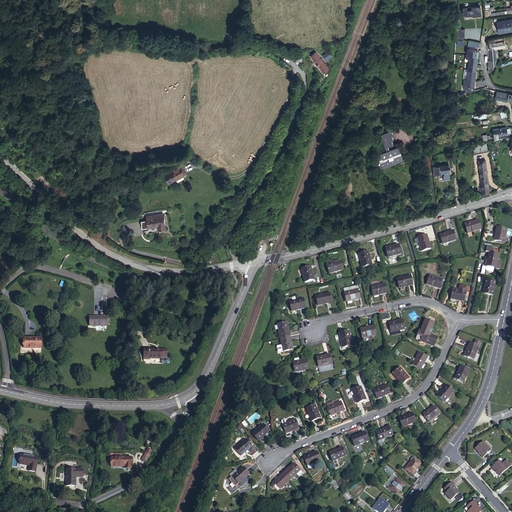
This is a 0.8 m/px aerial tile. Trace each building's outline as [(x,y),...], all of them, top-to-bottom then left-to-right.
[(480,6),(462,8),(463,16),(481,15),(480,6)] [(511,30),(511,19),(497,22),(498,33),(511,30)] [(465,29),(456,29),(455,39),(464,40),(465,29)] [(490,44),(489,49),(490,60),(496,60),(495,49),(505,47),(504,41),(495,43),(495,42),(494,39),(489,40),(490,44)] [(331,56),(330,55),(327,51),(323,55),(326,60),(331,56)] [(323,72),(328,68),(315,52),(310,56),(323,72)] [(470,59),(469,64),(476,65),(478,56),(467,55),(466,58),(470,59)] [(474,81),(476,70),(468,69),(467,79),(467,80),(474,81)] [(474,86),(474,81),(467,80),(467,79),(464,79),(464,85),(465,92),(475,90),(474,86)] [(507,99),(507,98),(511,99),(511,93),(509,93),(497,91),(495,99),(500,99),(500,98),(507,99)] [(498,136),(502,135),(507,134),(506,127),(493,129),(493,134),(494,136),(494,140),(499,139),(498,136)] [(393,135),(391,130),(380,135),(385,148),(388,146),(393,144),(391,140),(393,139),(391,135),(393,135)] [(487,150),(486,143),(473,146),(474,153),(487,150)] [(387,152),(378,156),(382,166),(401,158),(397,148),(390,151),(387,152)] [(482,193),(489,192),(485,160),(478,161),(482,193)] [(444,178),(446,180),(450,179),(449,173),(451,172),(450,168),(449,168),(448,164),(433,167),(434,175),(443,173),(444,178)] [(173,181),(184,174),(180,166),(169,173),(173,181)] [(165,228),(163,214),(146,217),(148,227),(159,226),(160,229),(165,228)] [(467,233),(481,229),(478,220),(465,224),(467,233)] [(503,243),(506,229),(497,227),(494,241),(503,243)] [(442,244),(456,240),(453,231),(440,235),(442,244)] [(421,252),(430,249),(426,235),(417,238),(421,252)] [(401,254),(399,245),(385,248),(388,257),(401,254)] [(362,268),(371,265),(368,251),(359,254),(362,268)] [(495,268),(498,255),(493,254),(489,253),(486,266),(494,268),(495,268)] [(340,261),(332,263),(326,264),(329,274),(342,270),(340,261)] [(305,283),(314,280),(310,266),(301,269),(305,283)] [(413,285),(411,276),(397,279),(399,288),(413,285)] [(440,289),(442,280),(429,276),(426,285),(440,289)] [(492,295),(495,282),(486,280),(483,293),(492,295)] [(386,293),(385,284),(371,287),(373,296),(386,293)] [(465,295),(466,291),(467,287),(459,285),(458,290),(452,289),(450,302),(451,303),(454,304),(456,303),(456,299),(464,301),(464,300),(465,295)] [(360,299),(358,290),(344,293),(346,302),(360,299)] [(318,306),(332,303),(329,293),(315,296),(318,306)] [(291,311),(305,308),(303,299),(289,302),(291,311)] [(203,314),(197,325),(204,328),(210,317),(203,314)] [(106,326),(106,317),(90,316),(89,326),(106,326)] [(404,329),(402,320),(389,323),(391,332),(404,329)] [(280,338),(289,336),(286,322),(277,324),(280,338)] [(376,336),(374,326),(360,329),(362,338),(376,336)] [(342,348),(352,346),(349,332),(339,334),(342,348)] [(433,347),(437,338),(424,332),(420,341),(433,347)] [(283,351),(292,349),(289,336),(280,338),(283,351)] [(41,348),(41,338),(24,338),(24,348),(41,348)] [(467,349),(464,356),(473,359),(479,344),(474,342),(473,345),(469,343),(467,349)] [(167,350),(144,349),(144,358),(161,359),(161,364),(168,364),(169,363),(169,360),(168,359),(166,359),(167,350)] [(420,370),(427,358),(419,353),(412,365),(420,370)] [(319,367),(332,364),(330,355),(316,357),(318,367),(319,367)] [(295,372),(308,369),(306,360),(293,362),(295,372)] [(463,383),(469,370),(460,366),(454,378),(463,383)] [(402,385),(409,378),(400,368),(392,374),(402,385)] [(377,399),(390,394),(386,385),(373,390),(377,399)] [(444,402),(453,392),(446,385),(436,396),(444,402)] [(357,404),(366,400),(360,387),(352,390),(357,404)] [(344,411),(340,402),(334,404),(328,407),(331,416),(344,411)] [(311,422),(320,418),(315,405),(306,408),(311,422)] [(428,422),(440,414),(434,406),(423,414),(428,422)] [(402,428),(415,422),(412,414),(399,419),(402,428)] [(286,433),(299,428),(296,419),(283,424),(286,433)] [(258,441),(269,432),(263,424),(252,434),(258,441)] [(379,441),(392,436),(389,427),(376,432),(379,441)] [(354,446),(368,441),(364,432),(351,437),(354,446)] [(240,456),(251,446),(245,439),(234,449),(240,456)] [(483,457),(491,450),(483,441),(475,448),(480,454),(483,457)] [(338,459),(346,456),(342,447),(329,452),(334,465),(339,463),(338,459)] [(313,464),(320,461),(317,452),(303,457),(308,469),(314,467),(313,464)] [(35,472),(38,457),(21,454),(20,464),(29,465),(28,470),(35,472)] [(412,475),(421,463),(414,457),(405,469),(412,475)] [(131,469),(131,458),(112,458),(112,465),(114,465),(114,467),(125,467),(125,469),(131,469)] [(499,475),(506,469),(499,460),(492,467),(499,475)] [(297,479),(303,473),(294,464),(283,473),(290,480),(294,476),(297,479)] [(386,469),(392,474),(394,471),(385,464),(383,467),(386,469)] [(245,478),(249,475),(243,467),(230,478),(230,481),(235,487),(238,484),(241,487),(248,480),(245,478)] [(82,476),(82,470),(66,470),(66,486),(76,486),(76,477),(76,476),(82,476)] [(280,489),(290,480),(283,473),(271,485),(271,486),(273,488),(274,488),(277,486),(280,489)] [(396,478),(397,478),(393,474),(384,485),(388,488),(396,478)] [(396,495),(404,485),(396,478),(388,488),(396,495)] [(453,486),(454,485),(451,482),(444,488),(446,491),(445,493),(451,500),(459,493),(453,486)] [(377,511),(383,511),(389,505),(380,498),(373,508),(377,511)] [(362,508),(365,504),(358,499),(355,502),(362,508)] [(467,511),(480,511),(481,511),(476,505),(477,504),(474,501),(466,507),(469,510),(467,511)]
